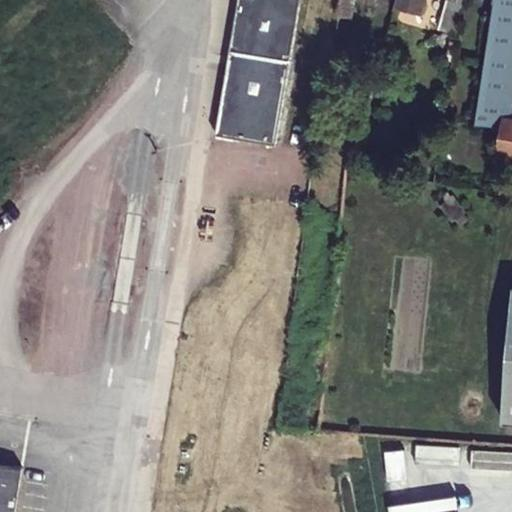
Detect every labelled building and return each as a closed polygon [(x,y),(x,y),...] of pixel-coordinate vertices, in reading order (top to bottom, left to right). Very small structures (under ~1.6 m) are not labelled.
[(302,0),(240,0),(218,132),(278,142),(302,0)] [(338,0),(337,9),(354,12),(355,0),(338,0)] [(511,128),(511,119),(511,0),(494,0),(478,123),(506,127),(511,128)] [(506,163),(511,128),(506,127),(501,162),(506,163)] [(0,511),(22,511),(29,469),(0,464),(0,511)]
